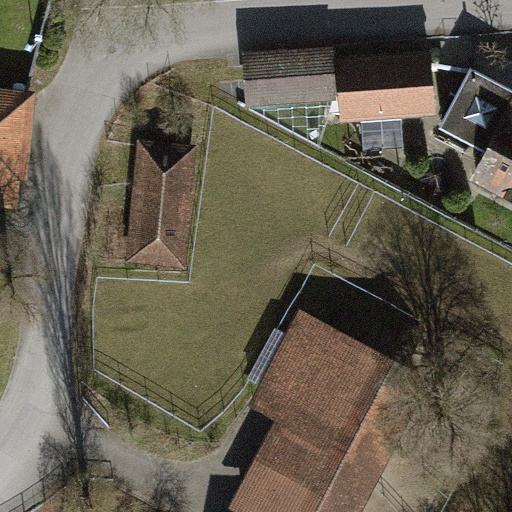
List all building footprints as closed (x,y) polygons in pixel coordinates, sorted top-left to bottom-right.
[(333,49),(246,54),(249,107),(336,102),(333,49)] [(341,57),(345,126),(435,120),(431,52),(341,57)] [(511,209),(511,90),(475,71),(444,129),(491,154),(473,188),(511,209)] [(0,91),(0,210),(26,213),(37,94),(0,91)] [(199,146),(135,141),(124,265),(188,270),(199,146)] [(277,419),(231,507),(240,511),(362,511),(431,381),(298,312),(249,405),(277,419)]
